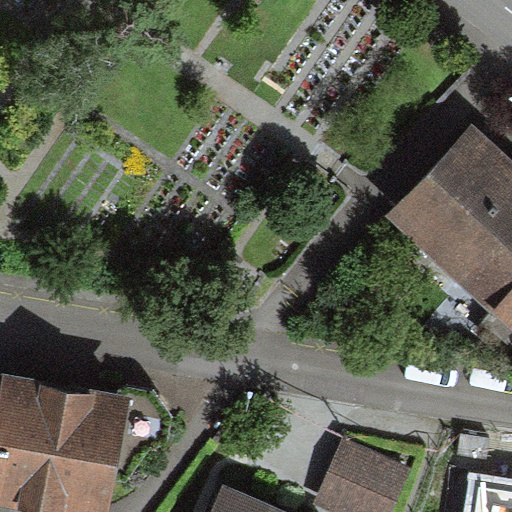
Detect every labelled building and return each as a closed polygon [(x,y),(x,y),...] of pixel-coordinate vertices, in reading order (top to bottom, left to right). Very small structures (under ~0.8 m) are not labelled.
[(495,289),(511,266),(511,143),(471,108),(386,195),(496,299),(501,294),(495,289)] [(511,266),(495,289),(501,294),(511,302),(511,266)] [(6,349),(0,380),(0,480),(102,501),(110,466),(125,470),(149,439),(167,429),(171,404),(153,380),(129,373),(6,349)] [(346,432),(317,493),(356,511),(384,511),(408,462),(346,432)] [(322,511),(225,469),(205,511),(322,511)]
